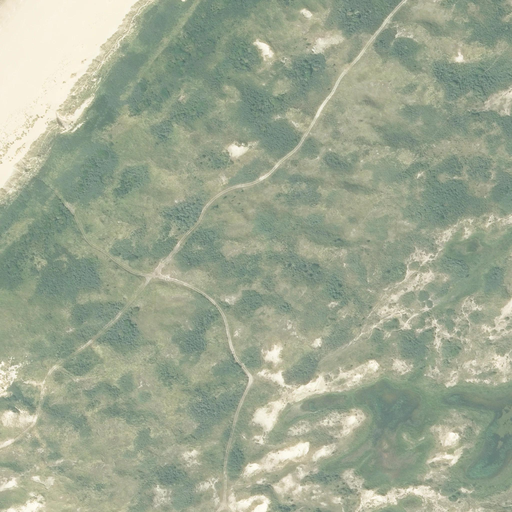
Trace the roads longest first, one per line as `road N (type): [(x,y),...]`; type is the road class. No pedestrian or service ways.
road 1 (track): [(148,276),(211,199),(259,180),(293,149),(403,0)]
road 2 (track): [(217,511),(250,377),(206,293),(148,276)]
road 3 (track): [(0,444),(32,419),(49,371),(88,344),(148,276)]
